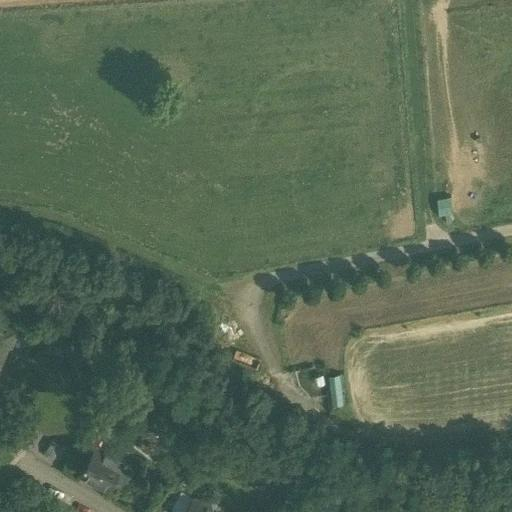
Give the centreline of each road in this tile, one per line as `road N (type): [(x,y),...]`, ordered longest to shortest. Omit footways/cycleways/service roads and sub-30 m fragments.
road 1 (track): [(511,427),(381,431),(328,407),(292,365),(234,261),(511,226)]
road 2 (track): [(409,0),(431,236)]
